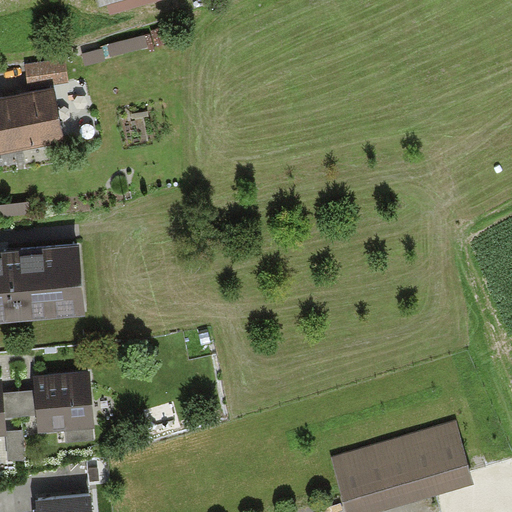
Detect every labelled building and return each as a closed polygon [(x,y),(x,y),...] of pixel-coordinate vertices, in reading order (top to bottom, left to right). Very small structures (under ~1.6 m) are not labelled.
[(109,0),(112,10),(147,0),(109,0)] [(27,61),(28,84),(70,82),(68,59),(27,61)] [(0,101),(0,155),(66,145),(57,92),(0,101)] [(80,246),(0,253),(0,323),(86,315),(80,246)] [(90,373),(33,379),(38,436),(95,431),(90,373)] [(467,424),(338,460),(352,511),(386,511),(484,485),(467,424)] [(91,511),(90,497),(33,502),(34,511),(91,511)]
